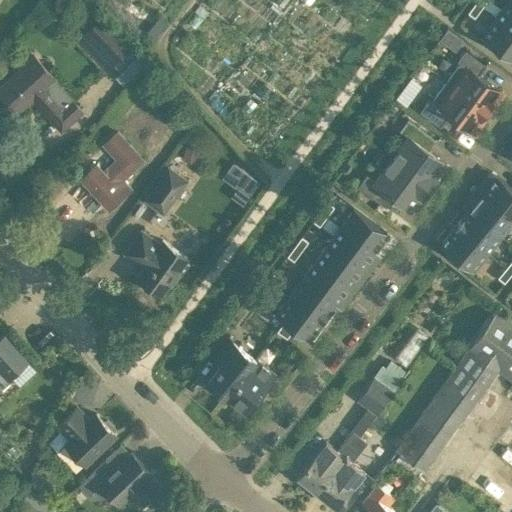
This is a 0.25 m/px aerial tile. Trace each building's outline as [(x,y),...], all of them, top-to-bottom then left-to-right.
[(511,3),(507,0),(506,0),(494,17),(511,30),(511,3)] [(473,16),(481,7),(474,2),(467,12),(473,16)] [(112,64),(130,47),(100,15),(82,33),(112,64)] [(511,30),(494,17),(481,35),(511,57),(511,30)] [(447,43),(454,33),(446,27),(439,38),(447,43)] [(445,80),(485,109),(499,90),(477,74),(485,64),(464,48),(456,59),(459,61),(445,80)] [(33,55),(0,84),(0,96),(15,113),(31,98),(60,130),(81,111),(71,99),(72,98),(33,55)] [(142,94),(153,79),(142,70),(129,88),(140,97),(142,94)] [(471,128),(485,109),(445,80),(432,98),(429,96),(419,110),(439,125),(449,112),(471,128)] [(407,103),(414,94),(404,87),(398,96),(407,103)] [(390,158),(428,186),(436,176),(434,174),(444,161),(422,145),(430,135),(407,118),(398,129),(407,136),(390,158)] [(94,164),(79,177),(107,207),(129,187),(121,179),(142,160),(116,131),(102,144),(116,159),(102,172),(94,164)] [(196,148),(185,145),(182,158),(193,161),(196,148)] [(428,186),(390,158),(374,180),(366,174),(357,185),(380,202),(388,191),(410,208),(419,195),(421,196),(428,186)] [(224,176),(239,187),(233,195),(243,202),(248,195),(258,181),(233,163),(224,176)] [(167,164),(142,199),(153,207),(163,214),(177,195),(188,179),(188,178),(167,164)] [(482,192),(511,216),(511,187),(496,174),(482,192)] [(501,235),(511,221),(511,216),(482,192),(468,209),(501,235)] [(320,210),(326,215),(334,205),(327,200),(320,210)] [(353,207),(340,225),(374,250),(387,232),(353,207)] [(487,252),(501,235),(468,209),(454,226),(487,252)] [(326,215),(320,210),(313,220),(319,225),(326,215)] [(340,225),(327,242),(361,268),(374,250),(340,225)] [(487,252),(454,226),(440,243),(473,270),(487,252)] [(142,264),(142,266),(135,276),(147,284),(147,288),(154,292),(158,292),(160,294),(186,257),(161,239),(159,243),(140,230),(124,252),(137,262),(138,260),(142,264)] [(301,235),(294,245),(301,249),(308,240),(301,235)] [(314,260),(347,285),(361,268),(327,242),(314,260)] [(293,259),(301,249),(294,245),(287,254),(293,259)] [(314,260),(301,278),(334,303),(347,285),(314,260)] [(511,272),(505,267),(497,276),(503,281),(511,272)] [(268,279),(275,284),(282,274),(276,270),(268,279)] [(301,278),(287,295),(321,320),(334,303),(301,278)] [(275,284),(268,279),(261,289),(268,294),(275,284)] [(321,320),(287,295),(274,313),(308,338),(321,320)] [(511,380),(511,320),(495,309),(467,347),(467,346),(440,383),(470,404),(496,368),(511,380)] [(281,323),(276,330),(286,337),(291,330),(281,323)] [(394,353),(405,362),(426,336),(415,327),(394,353)] [(0,388),(12,377),(9,374),(26,358),(3,333),(0,335),(0,388)] [(226,394),(254,357),(225,334),(210,354),(220,362),(206,380),(226,395),(227,394),(226,394)] [(226,394),(227,394),(244,409),(273,372),(254,357),(226,394)] [(381,363),(373,374),(393,389),(407,370),(390,358),(385,365),(381,363)] [(359,435),(375,413),(392,390),(373,375),(355,399),(366,407),(350,429),(359,435)] [(75,406),(55,421),(55,422),(68,436),(62,441),(84,464),(115,433),(113,431),(114,427),(106,419),(103,420),(95,413),(88,419),(75,406)] [(335,506),(363,471),(350,462),(357,452),(361,456),(369,445),(351,431),(343,441),(350,447),(333,469),(316,491),(335,506)] [(393,447),(394,448),(417,464),(423,469),(434,454),(404,432),(393,447)] [(350,447),(343,441),(335,450),(324,441),(314,454),(314,453),(296,476),(316,491),(333,469),(350,447)] [(145,478),(148,474),(150,472),(130,452),(124,458),(114,449),(77,484),(78,485),(89,474),(118,504),(124,497),(136,510),(156,490),(145,478)] [(392,462),(393,463),(413,477),(404,490),(413,497),(426,479),(416,473),(420,467),(399,452),(392,462)] [(36,470),(28,481),(39,490),(48,480),(36,470)] [(367,507),(363,511),(393,511),(387,506),(394,497),(375,483),(360,502),(367,507)] [(22,496),(37,506),(43,498),(28,488),(22,496)] [(448,511),(435,502),(426,511),(448,511)]
